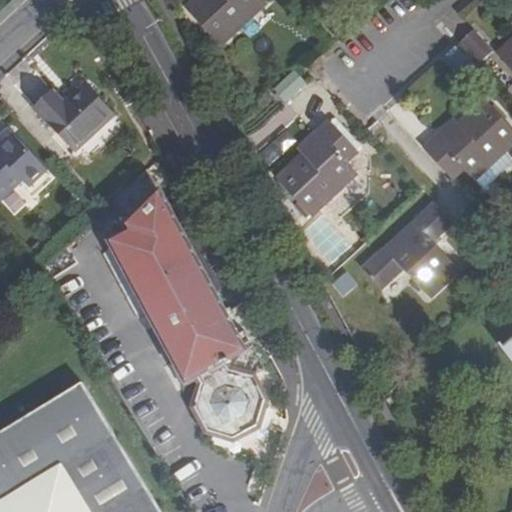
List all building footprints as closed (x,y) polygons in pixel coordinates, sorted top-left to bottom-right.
[(200,0),(191,10),(221,43),(266,0),(265,0),(200,0)] [(472,33),(460,45),(479,66),(492,54),(472,33)] [(511,42),(501,53),(511,63),(511,42)] [(455,49),(443,61),(466,85),(478,74),(455,49)] [(289,101),(310,82),(298,69),(277,88),(289,101)] [(53,103),(35,118),(74,160),(113,124),(84,93),(62,114),(53,103)] [(423,148),(452,180),(465,167),(474,177),(511,142),(511,126),(486,99),(441,142),(437,136),(423,148)] [(323,137),(279,177),(313,215),(359,172),(348,160),(358,151),(331,119),(317,131),(323,137)] [(0,207),(0,208),(22,189),(27,195),(47,177),(15,141),(0,154),(0,207)] [(152,170),(117,202),(135,237),(113,249),(187,388),(197,383),(203,394),(195,417),(209,443),(234,450),(260,436),(270,407),(256,383),(232,376),(228,366),(249,355),(152,170)] [(385,292),(409,269),(435,297),(465,267),(439,240),(455,225),(436,203),(365,270),(385,292)] [(350,272),(334,284),(345,298),(361,286),(350,272)] [(511,343),(501,352),(511,366),(511,343)] [(153,511),(81,387),(0,434),(0,511),(153,511)]
